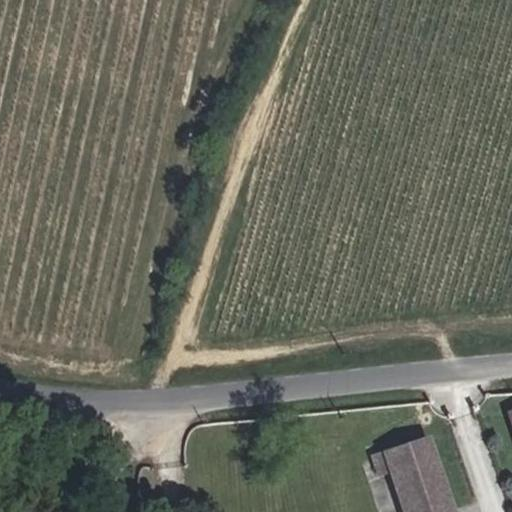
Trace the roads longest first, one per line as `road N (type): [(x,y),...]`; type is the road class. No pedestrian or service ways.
road 1 (track): [(142,407),(258,103),(311,0)]
road 2 (residential): [(511,368),(142,407)]
road 3 (residential): [(142,407),(0,389)]
